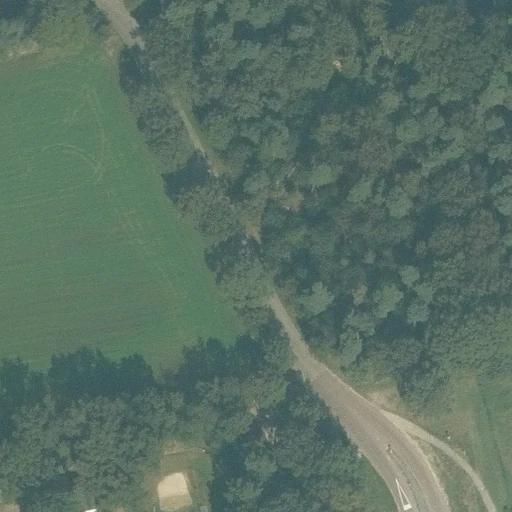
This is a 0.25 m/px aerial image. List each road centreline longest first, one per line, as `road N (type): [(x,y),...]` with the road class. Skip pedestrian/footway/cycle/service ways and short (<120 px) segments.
road 1 (unclassified): [(332,396),(281,330),(132,36),(99,0)]
road 2 (track): [(332,396),(159,439)]
road 3 (unclassified): [(437,511),(410,458),(362,411),(332,396)]
road 4 (unclassified): [(332,396),(394,480),(407,511)]
